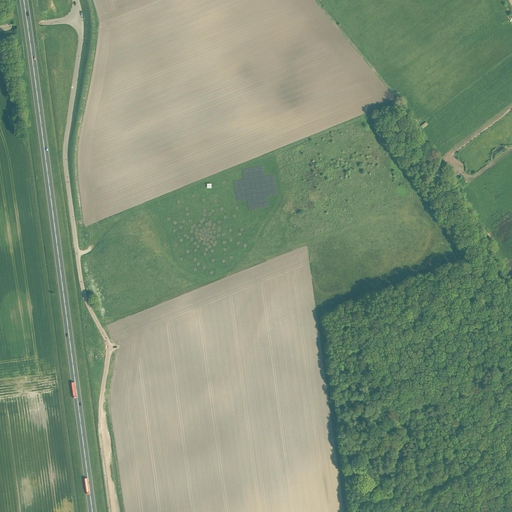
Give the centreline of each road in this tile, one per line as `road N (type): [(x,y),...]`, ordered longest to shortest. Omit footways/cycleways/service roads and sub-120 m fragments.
road 1 (trunk): [(92,511),(23,0)]
road 2 (unclassified): [(100,423),(108,344),(79,273),(65,154),(80,18)]
